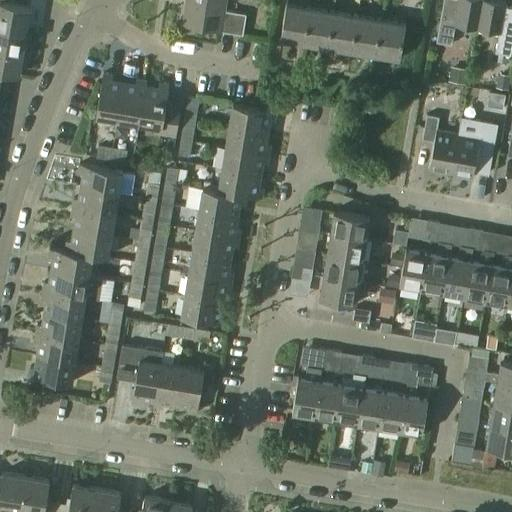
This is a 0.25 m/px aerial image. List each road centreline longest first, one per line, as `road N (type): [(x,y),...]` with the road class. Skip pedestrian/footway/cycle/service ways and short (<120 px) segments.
road 1 (residential): [(269,324),(455,356),(438,460)]
road 2 (residential): [(0,259),(43,118),(92,16)]
road 3 (residential): [(495,511),(241,468)]
road 4 (residential): [(241,468),(0,423)]
road 5 (residential): [(511,221),(396,201),(304,161)]
road 6 (residential): [(248,69),(142,52),(92,16)]
road 7 (residential): [(269,324),(304,161)]
road 8 (residential): [(241,468),(269,324)]
